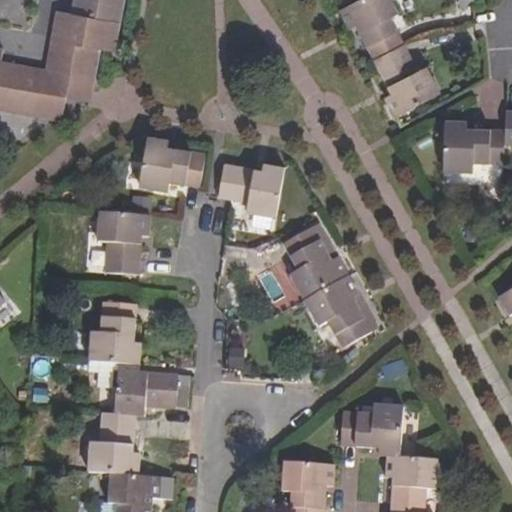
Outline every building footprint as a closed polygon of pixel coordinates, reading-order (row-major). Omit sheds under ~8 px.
[(0,0),(0,110),(39,117),(41,108),(64,112),(67,98),(69,88),(93,92),(101,50),(116,52),(125,0),(0,0)] [(404,44),(390,18),(399,13),(392,0),(359,0),(340,10),(350,29),(357,26),(374,60),(404,44)] [(441,93),(427,67),(419,71),(404,44),(374,60),(392,94),(385,98),(396,117),(441,93)] [(92,102),(93,92),(69,88),(67,98),(92,102)] [(62,122),(64,112),(41,108),(39,117),(62,122)] [(506,144),(506,130),(468,128),(468,121),(446,120),(444,171),(474,172),(475,163),(505,164),(506,144)] [(201,188),(207,153),(168,146),(169,140),(148,137),(140,187),(170,192),(171,183),(201,188)] [(277,218),(286,167),(264,163),(263,170),(225,164),(219,198),(249,203),(247,212),(277,218)] [(140,277),(143,238),(150,238),(152,216),(100,212),(98,242),(108,243),(105,273),(140,277)] [(338,258),(319,224),(313,228),(332,261),(338,258)] [(332,261),(313,228),(284,245),(299,271),(290,276),(305,302),(349,277),(338,258),(332,261)] [(349,277),(305,302),(320,328),(329,323),(343,349),(372,334),(354,300),(360,296),(349,277)] [(511,291),(499,299),(510,318),(511,316),(511,291)] [(379,330),(360,296),(354,300),(372,334),(379,330)] [(142,367),(143,345),(135,345),(138,305),(103,303),(101,333),(91,332),(90,362),(119,365),(141,367),(142,367)] [(176,410),(179,376),(141,373),(141,367),(119,365),(115,415),(137,417),(146,418),(146,408),(176,410)] [(401,458),(405,408),(375,406),(374,415),(344,413),(342,446),(380,449),(379,457),(388,457),(401,458)] [(134,454),(137,417),(115,415),(103,414),(100,444),(91,443),(88,472),(111,474),(140,476),(142,455),(134,454)] [(436,491),(438,460),(401,458),(388,457),(387,479),(393,479),(390,511),(425,511),(427,490),(436,491)] [(325,511),(327,488),(334,488),(335,466),(285,463),(283,493),(293,493),(291,511),(325,511)] [(152,511),(153,499),(161,500),(162,479),(140,476),(111,474),(109,504),(118,505),(117,511),(152,511)]
